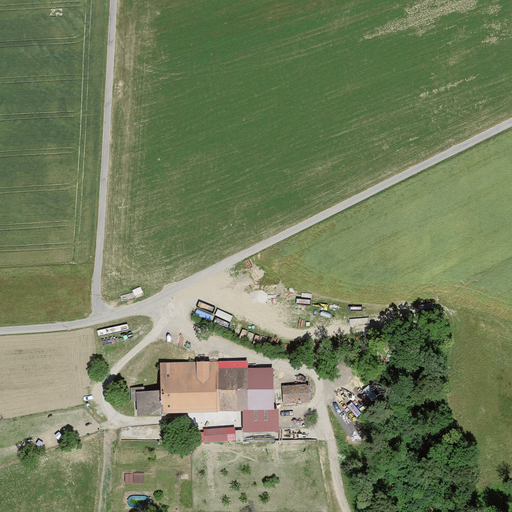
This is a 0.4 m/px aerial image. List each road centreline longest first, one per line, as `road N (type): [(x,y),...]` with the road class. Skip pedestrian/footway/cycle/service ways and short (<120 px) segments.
road 1 (track): [(169,294),(511,123)]
road 2 (track): [(111,0),(102,325)]
road 3 (track): [(169,294),(102,325),(0,336)]
road 4 (track): [(347,511),(319,380)]
